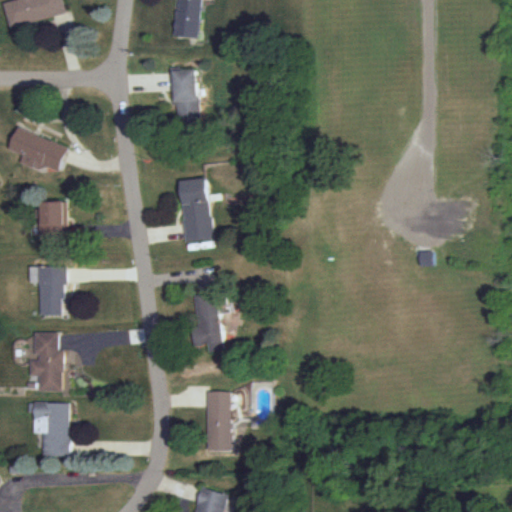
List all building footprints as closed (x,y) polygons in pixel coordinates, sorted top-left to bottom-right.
[(19,0),(7,3),(15,29),(71,13),(67,0),(19,0)] [(181,0),(177,36),(201,39),(205,0),(181,0)] [(176,68),(181,121),(206,119),(202,66),(176,68)] [(23,127),(12,150),(26,157),(23,163),(37,170),(41,162),(63,172),(73,150),(23,127)] [(186,182),(190,219),(186,219),(189,243),(220,240),(213,179),(186,182)] [(47,203),(47,224),(42,224),(43,239),(73,239),(73,203),(47,203)] [(424,252),(425,265),(439,264),(438,251),(424,252)] [(44,268),(44,315),(67,315),(66,299),(70,299),(70,285),(72,285),(72,267),(44,268)] [(199,296),(204,324),(196,325),(200,346),(213,344),(214,349),(229,347),(220,293),(199,296)] [(40,331),(40,353),(44,353),(44,360),(35,360),(35,377),(42,377),(42,391),(70,391),(71,349),(64,349),(64,331),(40,331)] [(214,390),(212,448),(238,449),(239,391),(214,390)] [(39,401),(39,432),(48,432),(48,454),(76,455),(76,401),(39,401)] [(208,486),(200,511),(229,511),(235,494),(208,486)]
